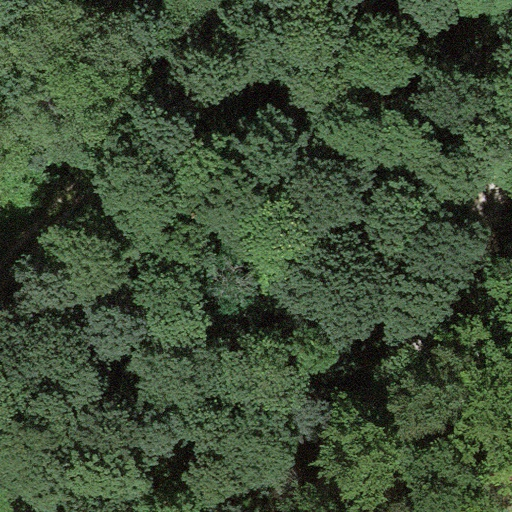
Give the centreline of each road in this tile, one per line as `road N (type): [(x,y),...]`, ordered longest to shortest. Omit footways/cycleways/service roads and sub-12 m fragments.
road 1 (track): [(309,511),(412,354),(511,177)]
road 2 (track): [(0,274),(237,0)]
